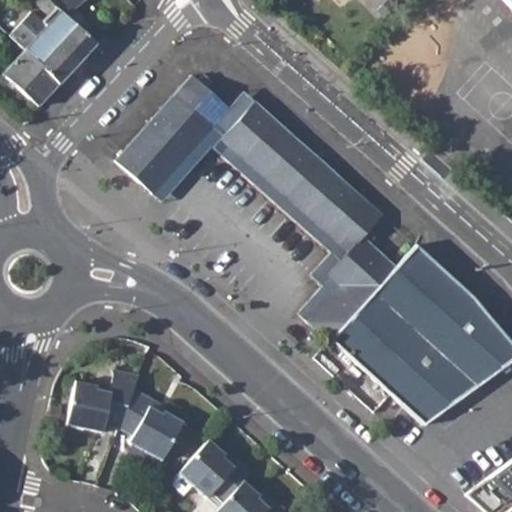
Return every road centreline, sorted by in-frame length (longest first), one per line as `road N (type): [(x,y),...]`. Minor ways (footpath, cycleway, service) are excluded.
road 1 (residential): [(71,271),(121,279),(183,310),(407,511)]
road 2 (residential): [(211,0),(511,271)]
road 3 (residential): [(22,182),(185,0)]
road 4 (residential): [(1,493),(30,317)]
